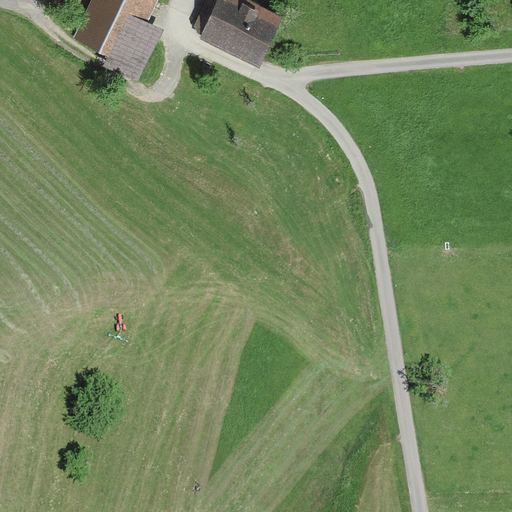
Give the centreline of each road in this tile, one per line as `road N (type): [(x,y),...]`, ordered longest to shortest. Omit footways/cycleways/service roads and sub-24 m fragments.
road 1 (unclassified): [(277,81),(314,107),(363,168),(422,511)]
road 2 (track): [(187,38),(160,93),(146,98),(66,49),(29,6),(0,2)]
road 3 (unclassified): [(277,81),(511,62)]
road 4 (unclassified): [(190,0),(187,38),(277,81)]
